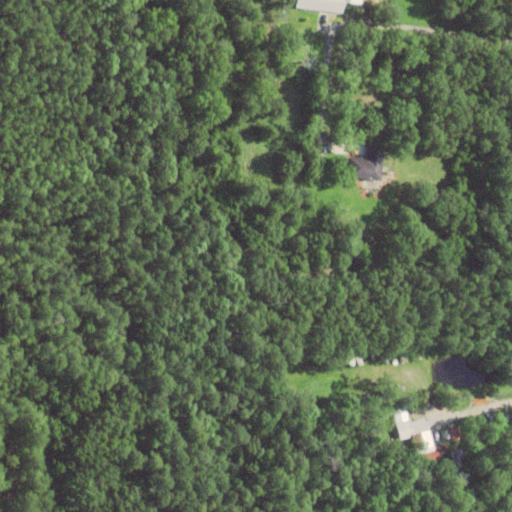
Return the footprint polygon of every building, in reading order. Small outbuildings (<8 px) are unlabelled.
[(360,0),(360,4),(335,1),(334,12),(294,7),(294,0),(360,0)] [(346,178),(348,157),(365,159),(366,143),(384,145),(381,181),(346,178)] [(301,257),(301,237),(309,238),(309,258),(301,257)] [(424,463),(416,465),(410,438),(409,438),(410,444),(404,445),(402,440),(399,441),(395,424),(409,421),(409,423),(424,420),(426,431),(428,431),(432,452),(422,454),(424,463)] [(450,442),(450,439),(443,440),(441,432),(461,428),(463,439),(450,442)] [(391,444),(396,443),(399,455),(394,456),(391,444)] [(462,452),(463,457),(459,458),(463,475),(457,477),(451,452),(457,450),(457,453),(462,452)]
